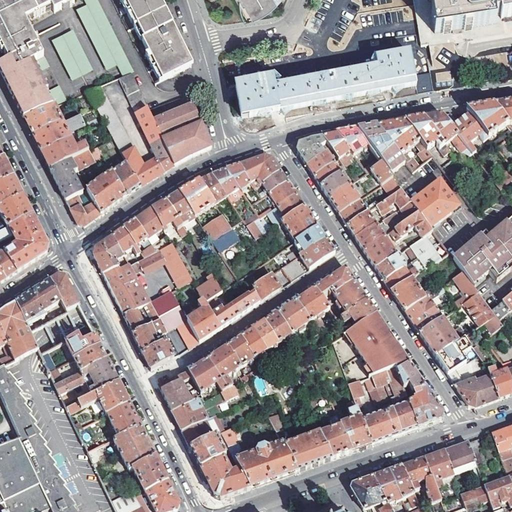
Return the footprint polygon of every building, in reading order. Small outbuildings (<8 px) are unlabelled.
[(74,0),(0,0),(0,50),(6,62),(0,64),(0,73),(24,121),(52,108),(44,92),(46,90),(37,72),(32,62),(43,56),(26,21),(50,8),(53,14),(76,2),(74,0)] [(97,0),(83,0),(87,7),(123,76),(123,77),(133,72),(97,0)] [(111,0),(149,73),(161,66),(168,80),(187,70),(182,60),(180,58),(182,56),(171,34),(168,29),(170,28),(155,0),(111,0)] [(193,67),(158,0),(155,0),(170,28),(168,29),(171,34),(182,56),(180,58),(182,60),(187,70),(193,67)] [(247,0),(248,0),(248,4),(249,6),(250,9),(250,11),(251,13),(253,18),(284,0),(247,0)] [(509,18),(511,17),(511,0),(428,0),(429,1),(432,1),(434,15),(432,15),(434,34),(457,30),(495,24),(493,16),(501,15),(501,19),(509,18)] [(87,7),(77,12),(112,82),(123,76),(87,7)] [(73,29),(51,40),(71,80),(93,70),(73,29)] [(274,80),(237,87),(239,96),(243,120),(275,114),(333,102),(386,92),(416,86),(418,96),(434,93),(431,73),(414,77),(410,54),(376,61),(378,70),(276,90),(274,80)] [(37,72),(49,66),(43,56),(32,62),(37,72)] [(161,66),(149,73),(156,86),(168,80),(161,66)] [(451,71),(435,72),(436,89),(453,88),(451,71)] [(127,165),(141,190),(152,182),(176,168),(154,124),(147,110),(148,109),(132,74),(119,80),(157,160),(144,167),(100,88),(88,93),(108,130),(109,130),(127,165)] [(55,107),(67,102),(58,85),(46,90),(44,92),(52,108),(55,107)] [(231,98),(239,96),(237,87),(230,89),(231,98)] [(189,160),(211,151),(202,127),(199,122),(192,107),(191,108),(189,104),(183,107),(185,111),(154,124),(176,168),(189,160)] [(511,104),(499,107),(494,108),(507,127),(508,126),(511,125),(511,104)] [(26,125),(32,138),(62,124),(55,107),(52,108),(24,121),(26,125)] [(483,110),(468,112),(470,116),(489,140),(507,127),(494,108),(483,110)] [(458,124),(451,115),(448,115),(442,116),(467,149),(473,156),(476,154),(469,146),(478,139),(484,146),(487,144),(486,142),(489,140),(470,116),(458,124)] [(34,142),(41,155),(71,141),(68,134),(85,126),(81,116),(62,124),(32,138),(34,142)] [(467,149),(442,116),(428,119),(423,120),(444,147),(451,141),(462,154),(467,149)] [(444,147),(423,120),(411,123),(406,123),(426,150),(428,152),(434,146),(444,157),(449,154),(447,151),(444,147)] [(426,150),(406,123),(393,126),(378,129),(405,165),(411,162),(406,155),(415,147),(420,154),(426,150)] [(405,165),(378,129),(373,130),(370,131),(357,133),(368,148),(382,166),(389,175),(399,169),(405,165)] [(368,148),(357,133),(353,134),(338,137),(350,153),(353,158),(362,152),(364,154),(367,152),(366,150),(368,148)] [(350,153),(338,137),(334,138),(323,140),(327,146),(344,168),(351,163),(348,158),(350,156),(349,155),(350,153)] [(300,146),(297,153),(305,165),(307,168),(325,156),(323,154),(325,153),(324,150),(322,152),(321,150),(327,146),(323,140),(313,142),(300,146)] [(72,161),(87,153),(84,147),(79,149),(78,151),(77,152),(71,141),(41,155),(43,159),(50,172),(72,161)] [(497,150),(509,165),(511,162),(511,152),(505,144),(497,150)] [(454,153),(450,148),(447,151),(449,154),(455,161),(459,157),(455,152),(454,153)] [(420,154),(427,162),(432,158),(428,152),(426,150),(420,154)] [(78,173),(95,163),(90,151),(87,153),(72,161),(78,173)] [(325,156),(307,168),(313,176),(314,178),(335,164),(333,162),(335,161),(333,159),(332,160),(328,154),(325,156)] [(436,163),(442,171),(455,161),(449,154),(444,157),(436,163)] [(265,158),(239,167),(251,185),(257,181),(260,187),(262,185),(281,173),(272,160),(268,159),(265,158)] [(0,160),(0,184),(14,178),(12,175),(4,159),(0,160)] [(59,191),(66,203),(83,194),(82,191),(74,175),(78,173),(72,161),(50,172),(59,191)] [(405,165),(412,174),(417,170),(411,162),(405,165)] [(335,164),(314,178),(319,186),(321,189),(342,175),(340,173),(342,172),(340,170),(339,171),(335,164)] [(127,165),(113,175),(126,200),(129,197),(141,190),(127,165)] [(371,173),(382,188),(383,187),(393,180),(389,175),(382,166),(371,173)] [(227,171),(241,192),(243,190),(244,192),(247,190),(246,188),(251,185),(239,167),(230,170),(227,171)] [(231,204),(243,196),(241,192),(227,171),(216,176),(213,177),(227,198),(231,204)] [(269,195),(288,184),(286,181),(281,173),(262,185),(266,190),(264,192),(266,195),(268,193),(269,195)] [(113,175),(112,174),(87,191),(101,217),(117,206),(126,200),(113,175)] [(342,175),(321,189),(328,199),(329,201),(349,187),(348,185),(350,184),(348,181),(346,182),(342,175)] [(200,183),(215,206),(215,207),(227,198),(213,177),(204,182),(200,183)] [(14,178),(0,184),(0,208),(23,196),(22,193),(14,178)] [(383,187),(392,199),(402,193),(393,180),(383,187)] [(254,190),(260,187),(257,181),(251,185),(254,190)] [(430,230),(438,224),(451,214),(460,207),(440,181),(418,198),(410,204),(419,215),(430,230)] [(196,219),(215,206),(200,183),(183,193),(180,195),(196,219)] [(277,208),(296,196),(294,194),(288,184),(269,195),(274,203),(273,204),(275,207),(276,206),(277,208)] [(349,187),(329,201),(338,214),(340,216),(360,203),(358,200),(360,199),(358,196),(356,197),(349,187)] [(85,228),(101,217),(87,191),(83,194),(66,203),(72,216),(78,227),(85,228)] [(392,199),(376,210),(382,217),(394,209),(392,206),(396,204),(401,211),(410,204),(408,201),(402,193),(392,199)] [(246,200),(251,207),(262,201),(257,194),(246,200)] [(196,219),(180,195),(177,197),(166,203),(183,228),(196,219)] [(23,196),(0,208),(0,212),(6,223),(8,228),(33,216),(32,212),(23,196)] [(286,221),(304,208),(303,206),(296,196),(277,208),(280,212),(282,215),(281,217),(283,220),(284,219),(286,221)] [(415,196),(408,201),(410,204),(418,198),(415,196)] [(183,228),(166,203),(155,210),(152,211),(163,231),(164,233),(167,231),(165,229),(173,225),(182,239),(187,235),(183,228)] [(360,203),(340,216),(346,226),(348,228),(368,215),(360,203)] [(410,204),(401,211),(406,218),(396,225),(399,229),(419,215),(410,204)] [(460,207),(451,214),(454,216),(462,210),(460,207)] [(281,224),(295,244),(318,229),(316,226),(304,208),(286,221),(281,224)] [(163,231),(152,211),(149,214),(135,224),(147,242),(163,231)] [(398,217),(396,214),(383,223),(385,226),(398,217)] [(256,215),(244,223),(247,228),(254,223),(259,220),(256,215)] [(368,215),(348,228),(354,238),(356,241),(376,227),(368,215)] [(391,234),(397,243),(408,235),(409,233),(415,229),(423,240),(432,234),(432,233),(419,215),(399,229),(391,234)] [(48,250),(49,247),(42,232),(33,216),(8,228),(0,232),(0,241),(12,235),(17,243),(4,252),(18,273),(47,254),(48,250)] [(203,230),(220,254),(251,233),(247,228),(244,223),(242,221),(230,229),(223,217),(203,230)] [(259,220),(254,223),(262,237),(271,230),(263,217),(259,220)] [(463,275),(470,285),(482,276),(488,272),(492,277),(497,282),(510,272),(508,268),(511,264),(511,218),(488,237),(484,240),(480,235),(450,258),(463,275)] [(0,224),(0,232),(8,228),(6,223),(1,226),(0,224)] [(147,242),(135,224),(127,229),(124,231),(139,254),(140,255),(142,253),(139,248),(143,245),(147,250),(151,248),(147,242)] [(430,230),(432,233),(441,227),(438,224),(430,230)] [(376,227),(356,241),(360,247),(364,252),(384,238),(382,236),(384,235),(382,232),(380,233),(376,227)] [(295,244),(284,252),(287,256),(293,252),(293,249),(296,247),(302,256),(326,240),(320,232),(318,229),(295,244)] [(139,254),(124,231),(116,237),(113,239),(124,259),(126,257),(126,255),(131,252),(135,257),(139,254)] [(404,270),(384,283),(390,292),(392,294),(413,280),(449,256),(432,234),(423,240),(411,248),(418,259),(411,265),(414,269),(407,274),(404,270)] [(384,238),(364,252),(370,262),(376,271),(399,256),(395,250),(392,251),(389,245),(390,243),(386,237),(384,238)] [(124,259),(113,239),(110,241),(96,251),(95,255),(94,259),(101,272),(103,276),(118,269),(116,263),(124,259)] [(309,272),(335,254),(333,251),(326,240),(302,256),(300,258),(309,272)] [(174,276),(150,289),(157,301),(172,294),(192,283),(172,247),(161,253),(167,264),(174,276)] [(140,255),(144,261),(156,255),(151,248),(147,250),(140,255)] [(18,273),(4,252),(0,254),(0,269),(7,280),(15,274),(18,273)] [(118,306),(124,318),(150,304),(135,276),(139,274),(144,275),(167,264),(161,253),(156,255),(144,261),(120,273),(118,269),(103,276),(105,281),(118,306)] [(399,256),(376,271),(378,274),(384,283),(404,270),(406,268),(399,256)] [(282,270),(291,283),(305,275),(296,260),(282,270)] [(333,296),(354,283),(345,270),(321,287),(315,290),(321,299),(328,294),(329,296),(332,294),(333,296)] [(211,288),(199,295),(204,302),(205,305),(215,299),(223,293),(211,274),(207,276),(208,279),(207,280),(211,288)] [(455,306),(458,310),(463,307),(479,297),(475,291),(472,288),(470,285),(463,275),(454,282),(466,298),(455,306)] [(482,276),(470,285),(472,288),(484,279),(482,276)] [(66,279),(59,277),(50,282),(61,302),(65,309),(67,312),(79,306),(76,301),(66,279)] [(253,296),(260,304),(271,297),(281,291),(271,277),(253,289),(256,294),(253,296)] [(423,296),(414,283),(416,283),(413,280),(392,294),(394,297),(405,314),(432,296),(429,291),(423,296)] [(61,302),(50,282),(33,293),(31,295),(17,304),(27,326),(45,316),(44,315),(47,314),(46,311),(61,302)] [(346,316),(366,301),(360,292),(354,283),(333,296),(337,303),(335,305),(339,311),(342,310),(346,316)] [(439,298),(446,293),(443,289),(436,294),(439,298)] [(321,299),(315,290),(306,297),(296,303),(310,324),(317,320),(318,322),(324,317),(323,315),(329,311),(321,299)] [(178,305),(172,294),(157,301),(150,304),(157,316),(168,310),(178,305)] [(212,317),(220,331),(239,318),(260,304),(253,296),(249,298),(246,294),(222,310),(212,317)] [(432,296),(405,314),(413,325),(420,336),(443,321),(431,304),(439,298),(436,294),(432,296)] [(499,323),(511,312),(511,295),(491,313),(495,318),(499,323)] [(484,326),(495,318),(491,313),(479,297),(463,307),(479,330),(484,326)] [(215,299),(205,305),(212,317),(222,310),(215,299)] [(340,320),(343,324),(349,319),(355,326),(353,328),(354,330),(376,316),(373,312),(366,301),(346,316),(340,320)] [(187,321),(200,344),(210,337),(220,331),(212,317),(204,302),(198,306),(202,313),(197,317),(195,314),(191,316),(193,319),(192,320),(187,321)] [(310,324),(296,303),(286,310),(277,316),(291,337),(298,332),(299,334),(305,331),(303,328),(310,324)] [(31,357),(40,353),(36,344),(31,334),(27,326),(17,304),(0,314),(0,327),(16,363),(31,357)] [(125,322),(133,337),(160,323),(157,316),(150,304),(124,318),(125,322)] [(177,327),(187,321),(182,311),(178,305),(168,310),(177,327)] [(48,319),(51,324),(68,315),(67,312),(65,309),(48,319)] [(192,320),(186,309),(182,311),(187,321),(192,320)] [(166,333),(177,327),(168,310),(157,316),(166,333)] [(291,337),(277,316),(274,318),(264,324),(279,345),(286,340),(287,342),(290,340),(289,338),(291,337)] [(354,330),(333,345),(349,388),(359,385),(372,380),(395,371),(397,375),(409,366),(391,339),(376,316),(354,330)] [(492,336),(503,329),(499,323),(495,318),(484,326),(492,336)] [(189,350),(200,344),(187,321),(177,327),(189,350)] [(443,321),(420,336),(428,348),(436,360),(458,344),(450,332),(452,330),(450,328),(449,329),(443,321)] [(160,323),(133,337),(138,346),(142,356),(162,346),(159,338),(167,334),(166,333),(160,323)] [(279,345),(264,324),(261,326),(252,332),(266,353),(273,349),(274,350),(277,349),(276,346),(279,345)] [(96,338),(89,326),(78,332),(80,337),(75,339),(80,342),(82,345),(96,338)] [(16,363),(0,327),(0,349),(4,348),(9,358),(12,366),(16,363)] [(266,353),(252,332),(249,334),(241,340),(254,361),(261,357),(262,358),(265,357),(264,355),(266,353)] [(67,344),(75,361),(100,349),(99,345),(96,338),(82,345),(80,342),(75,339),(67,344)] [(436,360),(442,368),(471,348),(465,339),(458,344),(436,360)] [(254,361),(241,340),(238,342),(228,348),(240,370),(249,364),(251,366),(254,364),(252,362),(254,361)] [(150,370),(151,372),(174,361),(166,346),(165,344),(162,346),(142,356),(147,364),(150,370)] [(303,355),(309,353),(304,345),(298,349),(303,355)] [(235,374),(240,370),(228,348),(218,355),(208,362),(227,392),(233,389),(227,379),(232,376),(234,377),(236,376),(235,374)] [(75,361),(82,375),(107,362),(106,359),(100,349),(75,361)] [(49,371),(56,368),(48,351),(41,354),(49,371)] [(9,358),(0,361),(0,370),(7,368),(12,366),(9,358)] [(63,384),(57,388),(61,398),(85,386),(87,389),(63,401),(68,411),(119,385),(117,382),(113,373),(107,362),(82,375),(63,384)] [(227,392),(208,362),(199,368),(189,374),(192,381),(201,396),(207,392),(208,394),(212,392),(211,390),(217,386),(222,395),(227,392)] [(490,378),(499,402),(511,396),(511,385),(507,372),(497,375),(493,364),(485,368),(489,373),(490,378)] [(507,372),(511,385),(511,371),(510,369),(511,367),(510,364),(503,366),(507,372)] [(440,423),(443,415),(409,366),(397,375),(403,391),(408,387),(413,395),(416,393),(420,398),(413,400),(414,403),(408,405),(418,430),(431,426),(440,423)] [(0,370),(0,394),(20,441),(37,433),(7,368),(0,370)] [(57,371),(50,374),(57,388),(63,384),(57,371)] [(370,394),(375,406),(389,402),(384,388),(387,387),(393,404),(397,407),(398,409),(385,413),(395,438),(398,437),(407,434),(412,432),(418,430),(408,405),(406,400),(403,391),(397,375),(395,371),(372,380),(376,391),(373,391),(374,393),(370,394)] [(188,374),(158,387),(166,403),(172,414),(198,402),(202,399),(201,396),(190,402),(182,386),(192,381),(189,374),(188,374)] [(252,374),(246,376),(249,382),(254,380),(252,374)] [(468,408),(475,410),(481,408),(499,402),(490,378),(476,384),(475,381),(456,389),(457,391),(468,408)] [(119,385),(68,411),(69,415),(100,401),(104,410),(103,411),(106,417),(108,416),(130,407),(128,403),(119,385)] [(359,385),(349,388),(355,404),(359,415),(365,413),(360,399),(364,397),(359,385)] [(406,400),(412,398),(413,395),(408,387),(403,391),(406,400)] [(227,392),(222,395),(226,403),(237,397),(233,389),(227,392)] [(220,395),(203,401),(209,416),(220,411),(217,404),(223,402),(220,395)] [(314,401),(317,408),(325,405),(323,398),(314,401)] [(198,402),(172,414),(174,418),(181,433),(207,421),(198,402)] [(341,428),(352,454),(356,453),(371,447),(361,422),(359,415),(355,404),(346,408),(352,422),(340,426),(341,428)] [(130,407),(108,416),(119,439),(141,429),(135,417),(130,407)] [(276,409),(265,414),(277,435),(284,432),(276,409)] [(361,422),(371,447),(377,445),(383,443),(386,442),(395,438),(385,413),(384,411),(380,412),(381,415),(361,422)] [(207,421),(181,433),(189,448),(190,451),(222,436),(225,434),(217,416),(207,421)] [(320,435),(332,461),(336,460),(352,454),(341,428),(324,435),(320,427),(316,428),(320,435)] [(509,481),(511,488),(511,455),(511,452),(511,450),(511,428),(505,431),(492,436),(509,481)] [(119,439),(114,442),(128,473),(132,471),(156,459),(150,447),(147,442),(141,429),(119,439)] [(225,434),(222,436),(225,442),(240,470),(251,491),(273,482),(298,473),(278,437),(260,444),(263,451),(258,452),(256,456),(239,462),(236,457),(240,452),(233,430),(225,434)] [(278,437),(298,473),(316,467),(332,461),(320,435),(289,446),(284,432),(277,435),(278,437)] [(73,511),(66,497),(37,433),(20,441),(0,448),(0,506),(4,505),(6,511),(48,511),(50,511),(73,511)] [(83,444),(88,454),(105,445),(111,442),(107,433),(83,444)] [(222,436),(190,451),(198,467),(200,470),(223,459),(225,457),(220,445),(225,442),(222,436)] [(487,464),(478,441),(469,444),(476,464),(477,468),(487,464)] [(476,464),(469,444),(457,449),(445,453),(452,473),(476,464)] [(88,454),(93,463),(100,460),(99,457),(109,453),(105,445),(88,454)] [(452,473),(445,453),(427,459),(425,460),(437,492),(445,489),(442,482),(454,478),(452,473)] [(156,459),(132,471),(135,478),(136,477),(144,495),(145,494),(168,484),(158,464),(156,459)] [(223,459),(200,470),(207,485),(214,499),(218,500),(221,501),(251,491),(240,470),(231,475),(223,459)] [(437,492),(425,460),(413,465),(401,469),(410,488),(411,487),(415,495),(421,492),(418,485),(426,483),(427,495),(431,507),(433,506),(442,504),(437,492)] [(410,488),(401,469),(391,472),(389,473),(402,501),(408,499),(411,505),(405,507),(407,511),(419,506),(415,495),(411,487),(410,488)] [(402,501),(389,473),(386,474),(372,479),(388,506),(394,503),(395,504),(402,501)] [(372,479),(352,486),(351,489),(351,491),(357,502),(363,511),(376,507),(378,511),(391,511),(388,506),(372,479)] [(511,488),(509,481),(485,489),(490,503),(493,511),(498,511),(500,510),(496,500),(499,499),(501,504),(503,505),(507,503),(510,509),(511,508),(511,488)] [(145,494),(153,511),(177,511),(178,510),(180,507),(173,492),(170,487),(168,484),(145,494)] [(462,498),(467,511),(490,503),(485,489),(462,498)] [(115,511),(142,511),(133,493),(111,502),(115,511)]
